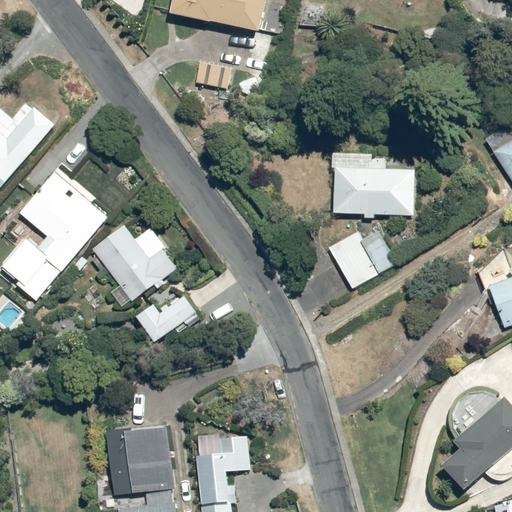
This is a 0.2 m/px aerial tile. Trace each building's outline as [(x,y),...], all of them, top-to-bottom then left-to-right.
[(176,0),(174,11),(264,30),(270,0),(176,0)] [(274,38),(261,35),(256,55),(269,58),(274,38)] [(239,70),(203,61),(196,82),(234,91),(239,70)] [(15,116),(0,102),(0,189),(59,122),(38,103),(36,106),(29,100),(15,116)] [(511,121),(488,137),(511,175),(511,121)] [(340,166),(337,213),(369,213),(368,217),(379,218),(379,213),(418,215),(419,168),(376,167),(376,150),(336,149),(335,166),(340,166)] [(97,198),(59,168),(23,212),(45,230),(33,245),(45,255),(23,282),(43,299),(111,216),(93,202),(97,198)] [(129,221),(95,248),(100,255),(94,260),(106,275),(112,270),(123,284),(115,291),(126,305),(134,299),(136,302),(157,285),(161,290),(194,264),(161,223),(142,238),(129,221)] [(377,221),(332,247),(356,290),(402,264),(377,221)] [(511,276),(495,285),(509,326),(511,324),(511,276)] [(163,312),(156,302),(140,314),(160,342),(201,313),(188,294),(163,312)] [(466,446),(448,464),(470,488),(487,472),(488,473),(489,475),(491,476),(492,477),(494,478),(495,479),(497,479),(499,480),(501,480),(503,480),(504,480),(506,480),(508,480),(510,479),(511,479),(511,478),(511,398),(510,396),(508,394),(506,392),(504,390),(501,389),(498,388),(496,387),(493,386),(490,385),(487,385),(484,385),(481,385),(478,385),(476,386),(473,387),(470,388),(468,390),(465,391),(463,393),(461,395),(459,397),(457,400),(456,402),(455,405),(454,408),(453,410),(452,413),(452,416),(452,419),(452,422),(453,425),(453,428),(454,430),(455,433),(457,436),(458,438),(459,439),(466,446)] [(172,426),(113,431),(118,493),(150,491),(151,505),(123,507),(123,511),(180,511),(179,501),(171,501),(170,490),(177,490),(172,426)] [(218,454),(203,454),(204,511),(236,511),(235,473),(258,473),(257,433),(225,434),(226,450),(218,450),(218,454)]
